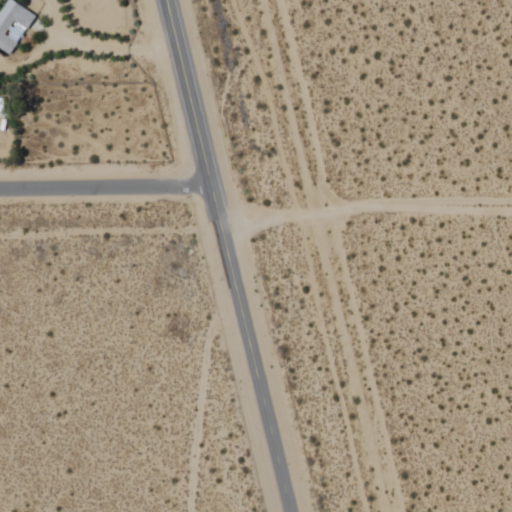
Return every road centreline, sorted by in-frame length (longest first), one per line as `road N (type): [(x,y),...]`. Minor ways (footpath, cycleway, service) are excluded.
road 1 (secondary): [(168,0),(290,511)]
road 2 (residential): [(277,0),(331,207)]
road 3 (tertiary): [(213,183),(0,188)]
road 4 (tertiary): [(331,207),(511,210)]
